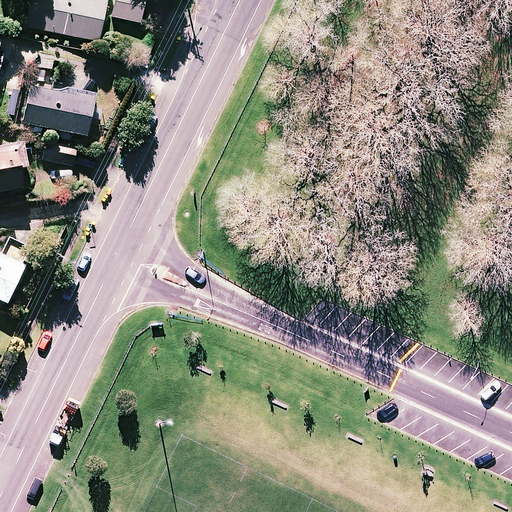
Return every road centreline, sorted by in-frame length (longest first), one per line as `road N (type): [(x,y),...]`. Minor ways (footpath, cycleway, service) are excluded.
road 1 (tertiary): [(129,226),(0,508)]
road 2 (tertiary): [(238,0),(129,226)]
road 3 (residential): [(129,226),(82,207),(0,221)]
